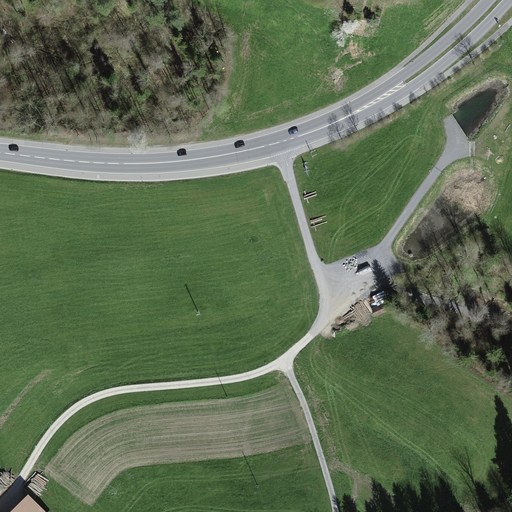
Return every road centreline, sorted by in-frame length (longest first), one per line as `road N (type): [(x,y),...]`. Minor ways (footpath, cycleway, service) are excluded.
road 1 (secondary): [(0,151),(190,161),(316,130)]
road 2 (secondary): [(316,130),(421,77),(509,0)]
road 3 (secondary): [(489,0),(399,79),(316,130)]
